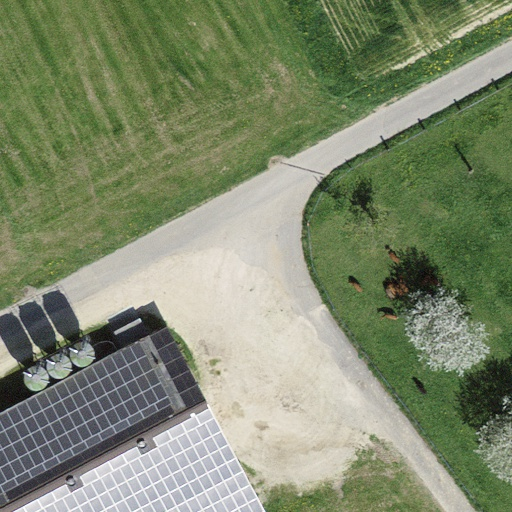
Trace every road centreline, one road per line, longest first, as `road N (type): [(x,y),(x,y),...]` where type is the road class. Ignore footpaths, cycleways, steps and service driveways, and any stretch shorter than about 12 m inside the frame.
road 1 (unclassified): [(0,330),(511,62)]
road 2 (track): [(241,202),(456,511)]
